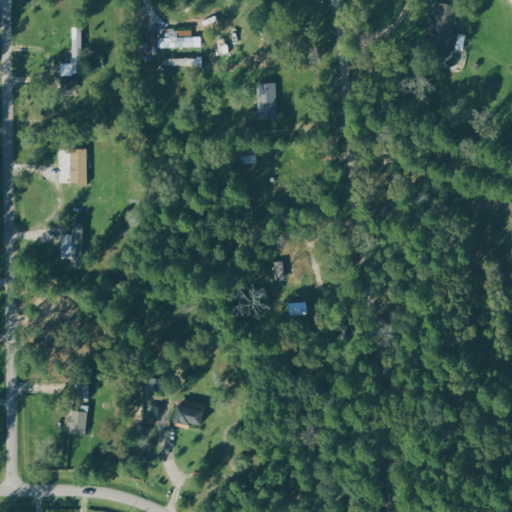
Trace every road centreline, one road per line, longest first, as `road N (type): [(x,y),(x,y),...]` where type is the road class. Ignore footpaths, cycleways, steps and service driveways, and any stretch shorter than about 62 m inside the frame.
road 1 (residential): [(392,511),(337,0)]
road 2 (residential): [(8,0),(12,491)]
road 3 (residential): [(0,491),(101,493),(162,511)]
